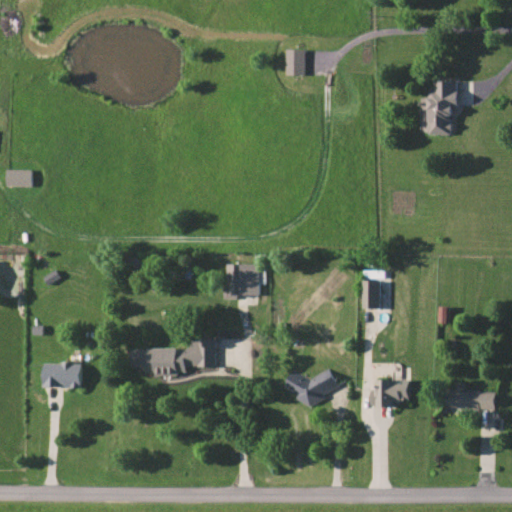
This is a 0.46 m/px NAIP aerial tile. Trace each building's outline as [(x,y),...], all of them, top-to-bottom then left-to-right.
[(307,49),(288,48),(288,74),(307,74),(307,49)] [(460,80),(433,80),(433,97),(424,97),(424,109),(430,109),(430,134),(454,134),(454,105),(460,105),(460,80)] [(33,168),(8,169),(9,186),(34,185),(33,168)] [(262,264),(227,262),(226,298),(238,298),(238,294),(261,295),(262,264)] [(364,308),(382,308),(382,280),(364,280),(364,308)] [(134,348),(135,366),(147,366),(148,374),(188,373),(188,366),(218,365),(217,337),(190,338),(190,347),(134,348)] [(83,362),(46,362),(45,386),(83,387),(83,362)] [(295,369),(285,386),(295,392),(298,398),(311,406),(321,401),(326,391),(340,385),(332,368),(311,378),(295,369)] [(412,378),(379,379),(379,388),(372,389),(373,406),(397,406),(396,400),(413,400),(412,378)] [(498,410),(498,387),(449,388),(449,410),(498,410)]
